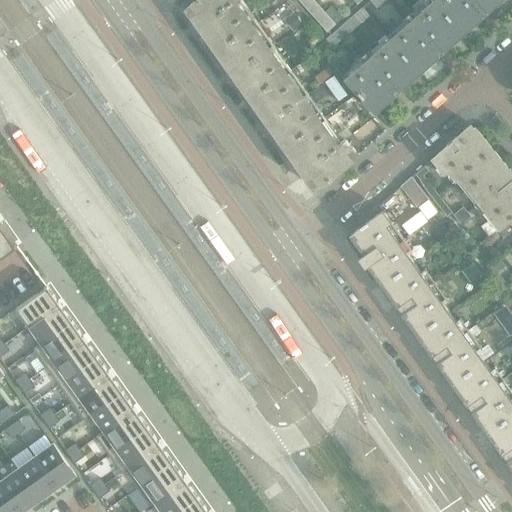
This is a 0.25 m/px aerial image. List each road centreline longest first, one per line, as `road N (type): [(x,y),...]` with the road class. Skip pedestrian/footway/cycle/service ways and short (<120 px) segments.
road 1 (tertiary): [(492,511),(298,241)]
road 2 (tertiary): [(279,253),(455,511)]
road 3 (tertiary): [(298,241),(130,1)]
road 4 (tertiary): [(113,15),(279,253)]
road 5 (residential): [(481,80),(298,241)]
